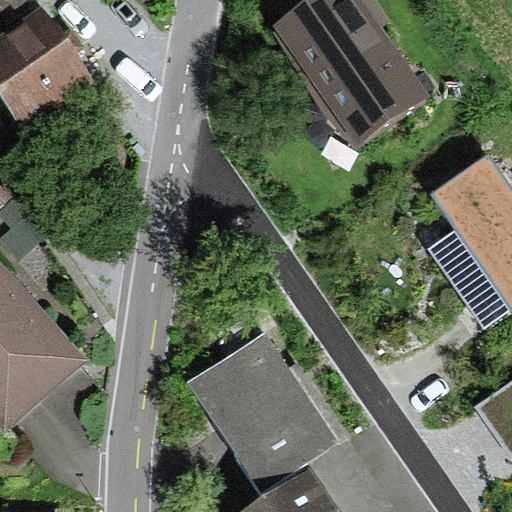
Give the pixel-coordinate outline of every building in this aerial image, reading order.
[(392,23),(375,0),(272,0),(287,22),(271,33),(354,153),(429,101),(381,31),(392,23)] [(0,40),(0,106),(26,142),(99,92),(71,51),(44,12),(0,40)] [(456,230),(429,248),(486,330),(511,312),(511,182),(492,154),(432,195),(456,230)] [(0,428),(7,437),(88,365),(35,306),(0,267),(0,428)] [(266,332),(187,384),(263,498),(242,511),(338,511),(306,463),(338,442),(266,332)] [(511,381),(475,407),(511,459),(511,458),(511,381)]
